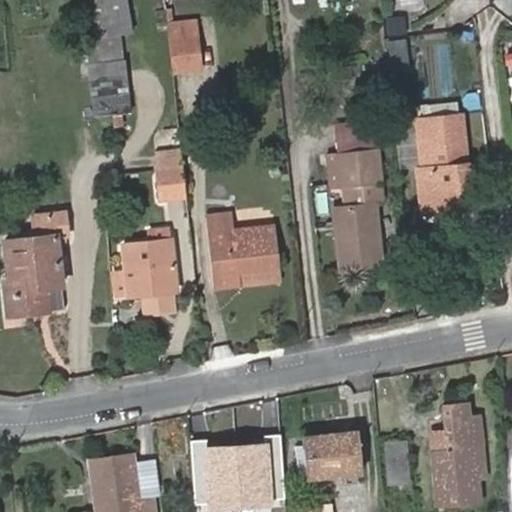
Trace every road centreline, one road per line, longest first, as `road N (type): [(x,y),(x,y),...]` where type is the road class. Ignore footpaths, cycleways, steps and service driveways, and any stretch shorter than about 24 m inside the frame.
road 1 (residential): [(511,329),(22,418),(0,414)]
road 2 (unknown): [(332,362),(291,0)]
